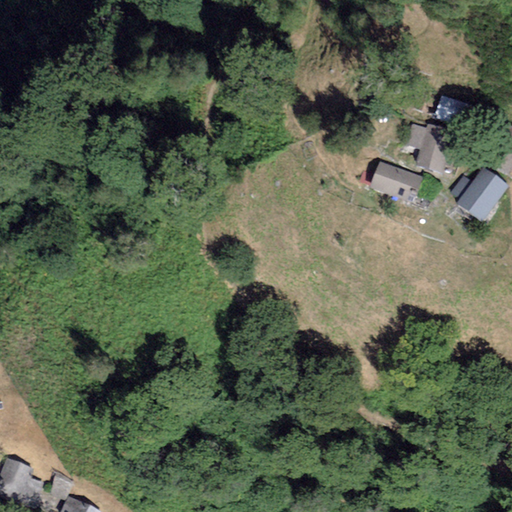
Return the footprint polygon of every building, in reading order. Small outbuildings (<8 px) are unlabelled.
[(474,108),(441,97),(433,122),(467,133),(474,108)] [(494,114),(476,108),(469,130),(488,135),(494,114)] [(452,142),(412,124),(403,145),(419,152),(413,166),(437,177),(452,142)] [(508,176),(511,168),(511,127),(508,126),(487,165),(508,176)] [(422,178),(380,163),(370,190),(413,205),(422,178)] [(482,223),(508,186),(482,168),(455,205),(482,223)] [(33,469),(5,460),(0,475),(0,497),(39,511),(48,484),(31,478),(33,469)] [(87,511),(89,509),(67,499),(60,511),(87,511)]
